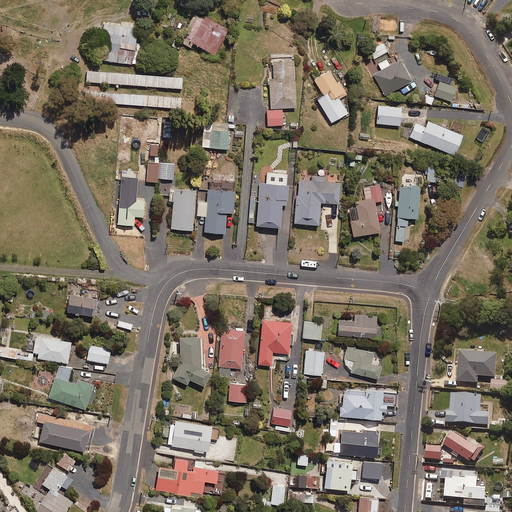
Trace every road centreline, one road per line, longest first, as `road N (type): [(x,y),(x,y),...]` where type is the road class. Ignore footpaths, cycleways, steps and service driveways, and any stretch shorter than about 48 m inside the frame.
road 1 (residential): [(429,294),(385,281),(206,268),(171,279)]
road 2 (residential): [(171,279),(115,262),(54,137),(38,124),(0,117)]
road 3 (residential): [(171,279),(154,309),(117,511)]
road 4 (residential): [(404,511),(429,294)]
road 5 (residential): [(511,106),(456,19),(346,2)]
road 6 (residential): [(429,294),(511,145)]
